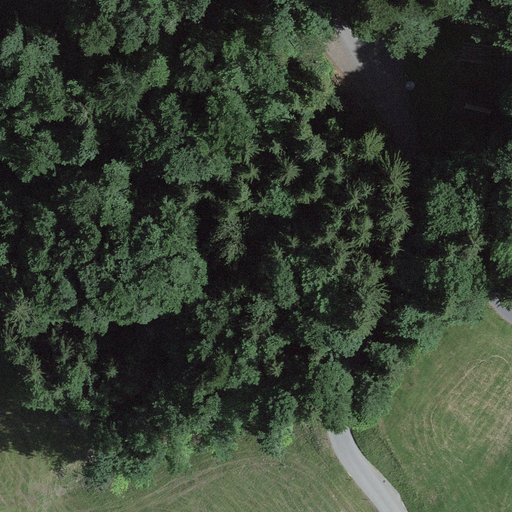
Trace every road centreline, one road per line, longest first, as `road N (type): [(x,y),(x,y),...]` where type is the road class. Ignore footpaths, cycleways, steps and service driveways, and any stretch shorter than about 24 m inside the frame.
road 1 (unclassified): [(392,511),(342,440),(334,405),(346,359),(406,258),(420,212),(415,162),(364,44)]
road 2 (unclassified): [(511,138),(485,247),(490,276),(511,310)]
road 3 (unclassified): [(364,44),(440,5),(484,8),(511,30)]
